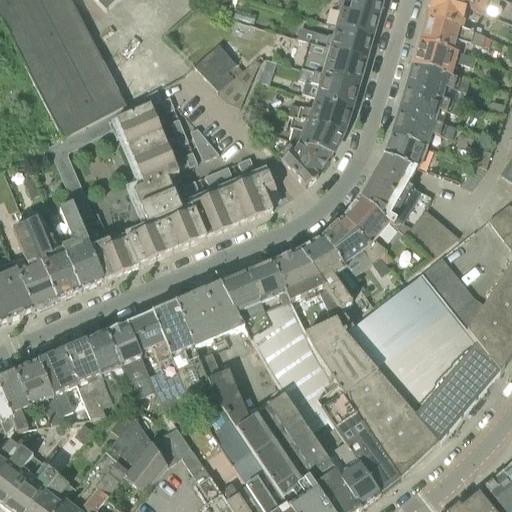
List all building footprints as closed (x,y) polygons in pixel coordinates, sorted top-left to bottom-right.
[(0,0),(0,27),(2,27),(8,37),(42,108),(61,145),(126,110),(69,0),(0,0)] [(91,0),(106,15),(120,0),(91,0)] [(345,0),(337,29),(372,39),(381,7),(357,0),(345,0)] [(449,0),(432,0),(427,20),(462,30),(467,10),(449,0)] [(501,1),(497,0),(449,0),(467,10),(479,17),(484,18),(486,15),(495,18),(498,18),(500,16),(501,13),(501,10),(498,8),(501,1)] [(212,4),(209,17),(221,20),(224,7),(212,4)] [(461,31),(462,30),(427,20),(420,44),(451,53),(454,43),(482,50),(485,40),(461,31)] [(365,63),(372,39),(337,29),(333,42),(315,36),(311,48),(321,50),(365,63)] [(454,66),(461,68),(473,72),(477,62),(457,55),(451,54),(451,53),(420,44),(413,69),(450,79),(454,66)] [(219,49),(194,70),(203,81),(227,58),(219,49)] [(313,77),(357,90),(365,63),(321,50),(313,77)] [(117,73),(130,99),(161,83),(148,57),(117,73)] [(236,69),(227,58),(203,81),(218,96),(233,83),(227,77),(236,69)] [(261,73),(270,76),(273,66),(265,63),(261,73)] [(227,107),(240,113),(259,67),(255,65),(243,75),(243,74),(233,83),(239,90),(227,107)] [(237,68),(236,69),(227,77),(233,83),(243,74),(237,68)] [(450,79),(413,69),(406,92),(442,103),(445,91),(466,97),(470,85),(450,79)] [(315,103),(350,113),(357,90),(313,77),(301,73),(297,85),(319,91),(315,103)] [(233,83),(218,96),(217,97),(227,107),(239,90),(233,83)] [(406,92),(399,116),(434,126),(437,113),(459,120),(462,109),(442,103),(406,92)] [(69,156),(119,130),(116,123),(150,108),(162,105),(157,93),(126,110),(106,121),(61,145),(49,152),(73,208),(80,224),(93,219),(68,160),(69,156)] [(166,103),(162,105),(166,117),(174,113),(174,111),(170,102),(166,103)] [(287,119),(292,121),(343,136),(350,113),(315,103),(312,114),(290,108),(287,119)] [(502,120),(505,109),(492,106),(489,116),(502,120)] [(179,177),(150,108),(116,123),(119,130),(143,189),(133,194),(147,228),(158,223),(174,216),(181,213),(168,181),(179,177)] [(264,114),(249,110),(245,123),(261,127),(264,114)] [(392,138),(426,150),(430,137),(452,144),(455,132),(434,126),(399,116),(392,138)] [(332,158),(343,136),(292,121),(289,131),(292,132),(289,144),(297,147),(332,158)] [(170,126),(175,138),(184,135),(179,123),(170,126)] [(197,133),(194,134),(190,135),(203,166),(219,159),(197,133)] [(184,135),(175,138),(180,150),(188,146),(184,135)] [(416,173),(416,172),(427,151),(426,150),(392,138),(384,161),(416,173)] [(281,165),(306,191),(318,180),(318,179),(327,166),(332,158),(297,147),(294,154),(281,165)] [(465,165),(474,168),(486,173),(491,157),(469,151),(465,165)] [(185,160),(190,171),(197,168),(192,156),(185,160)] [(396,223),(414,192),(408,188),(414,177),(416,173),(384,161),(383,162),(360,202),(390,226),(405,239),(411,232),(403,228),(396,223)] [(511,161),(501,178),(510,185),(511,182),(511,161)] [(250,162),(238,167),(241,174),(253,170),(250,162)] [(474,168),(460,189),(471,194),(486,174),(486,173),(474,168)] [(228,171),(216,176),(220,184),(231,179),(228,171)] [(208,188),(220,184),(216,176),(205,181),(208,188)] [(275,194),(276,194),(268,176),(241,187),(256,222),(272,215),(272,214),(273,214),(270,208),(280,202),(275,194)] [(183,190),(186,197),(198,193),(194,185),(183,190)] [(241,187),(224,194),(239,229),(256,222),(241,187)] [(239,229),(224,194),(208,201),(222,236),(239,229)] [(222,236),(208,201),(191,208),(205,243),(222,236)] [(360,203),(343,223),(379,263),(380,262),(385,256),(386,254),(376,245),(390,226),(360,202),(360,203)] [(65,256),(81,295),(105,285),(90,250),(82,230),(80,224),(73,208),(60,213),(75,251),(65,256)] [(205,243),(191,208),(181,213),(174,216),(189,250),(205,243)] [(511,211),(509,208),(499,216),(511,232),(511,211)] [(458,242),(426,215),(411,232),(405,239),(433,262),(458,242)] [(172,257),(189,250),(174,216),(158,223),(172,257)] [(511,232),(499,216),(488,224),(502,242),(511,234),(511,232)] [(93,219),(80,224),(82,230),(100,222),(98,217),(93,219)] [(57,305),(81,295),(65,256),(53,261),(37,222),(25,227),(57,305)] [(155,264),(172,257),(158,223),(147,228),(150,234),(144,236),(155,264)] [(323,241),(343,270),(363,257),(371,268),(372,268),(379,263),(343,223),(323,241)] [(33,315),(57,305),(25,227),(12,232),(29,271),(17,276),(33,315)] [(511,250),(511,234),(502,242),(510,252),(511,250)] [(109,243),(90,250),(105,285),(123,277),(138,271),(155,264),(144,236),(126,243),(112,249),(109,243)] [(340,273),(343,270),(323,241),(300,254),(329,297),(342,314),(352,307),(333,282),(342,275),(340,273)] [(321,300),(329,297),(300,254),(272,267),(291,308),(292,307),(304,302),(306,305),(320,299),(321,300)] [(380,262),(386,268),(391,263),(385,256),(380,262)] [(386,268),(380,262),(379,263),(372,268),(381,281),(391,274),(386,268)] [(428,289),(449,272),(441,262),(420,278),(428,289)] [(467,336),(500,378),(511,358),(511,266),(484,309),(467,336)] [(246,277),(220,288),(231,307),(244,332),(269,378),(277,389),(281,397),(284,401),(303,428),(321,416),(315,406),(326,398),(325,396),(332,391),(328,386),(332,383),(314,354),(306,337),(299,322),(292,307),(291,308),(272,267),(246,277)] [(449,272),(428,289),(437,299),(458,282),(449,272)] [(0,329),(33,315),(17,276),(16,273),(0,279),(0,329)] [(439,448),(440,448),(500,378),(467,336),(453,320),(445,310),(437,299),(428,289),(420,278),(354,331),(345,318),(339,321),(348,334),(344,338),(439,448)] [(458,282),(437,299),(445,310),(466,293),(458,282)] [(220,288),(198,297),(176,307),(208,384),(221,378),(213,359),(205,362),(200,351),(244,332),(231,307),(220,288)] [(474,303),(466,293),(445,310),(453,320),(474,303)] [(474,303),(453,320),(467,336),(484,309),(474,303)] [(192,409),(207,401),(214,398),(208,384),(176,307),(153,317),(192,409)] [(192,409),(153,317),(127,327),(140,359),(151,353),(162,375),(150,381),(149,381),(155,396),(164,416),(192,409)] [(348,334),(339,321),(306,337),(314,354),(332,383),(328,386),(332,391),(325,396),(326,398),(341,420),(352,412),(401,484),(439,448),(344,338),(348,334)] [(140,359),(127,327),(106,336),(121,372),(135,404),(155,396),(149,381),(150,381),(140,359)] [(86,345),(113,407),(124,403),(113,376),(121,372),(106,336),(106,337),(105,336),(91,342),(86,345)] [(78,390),(91,423),(117,420),(112,408),(113,407),(86,345),(63,355),(77,390),(78,390)] [(77,390),(63,355),(39,365),(61,420),(62,420),(73,415),(65,396),(77,390)] [(39,365),(14,375),(30,412),(45,406),(46,410),(44,411),(52,430),(65,428),(62,420),(61,420),(39,365)] [(214,398),(226,416),(288,508),(287,509),(289,511),(359,511),(326,463),(308,437),(303,428),(284,401),(250,424),(229,374),(221,378),(208,384),(214,398)] [(21,416),(30,412),(14,375),(0,381),(0,393),(15,428),(19,437),(28,434),(21,416)] [(7,437),(15,428),(0,393),(0,430),(3,429),(7,437)] [(327,424),(333,434),(344,449),(379,501),(401,484),(352,412),(341,420),(326,398),(315,406),(321,416),(327,424)] [(303,428),(308,437),(327,424),(321,416),(303,428)] [(71,510),(66,506),(60,511),(99,511),(106,504),(114,494),(124,483),(152,448),(152,447),(144,435),(135,422),(83,483),(89,488),(71,510)] [(127,430),(121,424),(119,423),(110,433),(118,440),(127,430)] [(206,508),(202,511),(230,511),(219,496),(220,495),(178,432),(152,447),(152,448),(168,472),(182,463),(199,487),(194,490),(206,508)] [(359,511),(364,511),(379,501),(344,449),(333,434),(324,439),(335,456),(326,463),(359,511)] [(0,477),(24,447),(20,444),(16,448),(10,444),(0,456),(0,477)] [(40,465),(33,460),(26,455),(29,451),(24,447),(0,477),(0,509),(2,511),(40,465)] [(168,472),(152,448),(124,483),(145,500),(168,472)] [(30,511),(58,479),(48,471),(40,465),(2,511),(4,511),(30,511)] [(511,467),(508,471),(504,475),(503,476),(511,486),(511,467)] [(491,511),(511,511),(511,486),(503,476),(485,492),(479,496),(491,511)] [(289,511),(287,509),(265,477),(258,482),(247,489),(262,511),(289,511)] [(65,506),(74,495),(76,494),(69,488),(62,482),(58,479),(30,511),(60,511),(66,506),(65,506)] [(237,495),(236,494),(232,488),(220,495),(219,496),(230,511),(262,511),(247,489),(237,495)] [(491,511),(479,496),(459,511),(491,511)]
